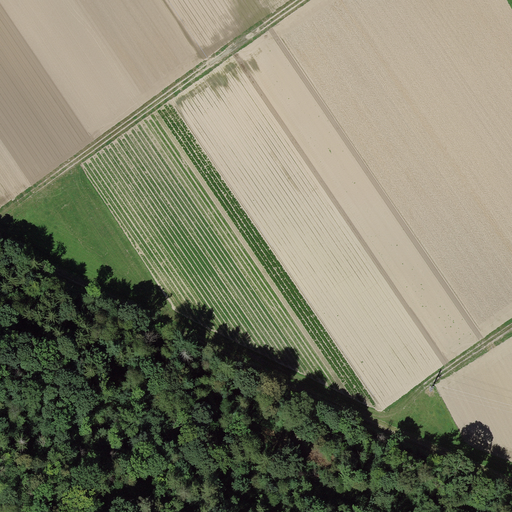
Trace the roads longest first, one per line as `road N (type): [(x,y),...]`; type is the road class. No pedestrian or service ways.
road 1 (track): [(0,244),(372,423),(511,481)]
road 2 (track): [(0,213),(303,0)]
